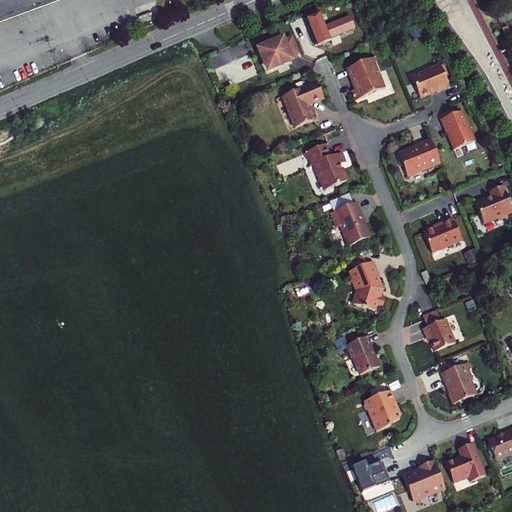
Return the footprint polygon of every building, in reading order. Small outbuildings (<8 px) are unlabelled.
[(0,0),(0,21),(35,9),(57,0),(0,0)] [(420,26),(411,29),(414,37),(423,33),(420,26)] [(271,40),(257,46),(268,72),(296,60),(294,56),(301,53),(293,34),(286,38),(284,34),(271,40)] [(372,58),(348,68),(352,78),(354,82),(356,82),(358,87),(351,90),(355,100),(384,88),(374,62),(372,58)] [(451,85),(442,63),(430,68),(432,71),(422,75),(418,73),(414,81),(421,98),(432,94),(431,93),(436,91),(439,89),(440,90),(451,85)] [(312,109),(308,108),(307,104),(306,101),(322,95),(316,82),(282,95),(294,127),(313,119),(313,118),(314,115),(312,109)] [(474,140),(461,110),(439,119),(445,133),(447,132),(448,136),(454,149),(474,140)] [(441,163),(431,138),(417,144),(418,146),(414,147),(399,154),(408,177),(441,163)] [(306,151),(311,164),(314,163),(325,189),(346,180),(342,170),(339,168),(338,167),(337,164),(345,160),(341,151),(329,156),(324,144),(306,151)] [(511,211),(511,206),(503,185),(491,190),(493,196),(489,197),(487,199),(486,197),(475,202),(484,223),(497,217),(498,220),(508,216),(507,213),(511,211)] [(362,216),(356,202),(331,212),(336,226),(341,224),(350,245),(371,237),(365,223),(364,223),(363,220),(361,216),(362,216)] [(437,227),(424,232),(432,253),(462,240),(453,218),(439,223),(440,226),(437,227)] [(481,260),(477,249),(466,254),(470,265),(481,260)] [(362,253),(350,258),(353,267),(366,262),(362,253)] [(357,287),(354,300),(357,305),(376,308),(377,304),(382,305),(384,293),(380,292),(380,289),(381,287),(376,276),(378,276),(372,260),(366,262),(353,267),(350,268),(357,287)] [(429,271),(424,274),(427,283),(428,284),(433,282),(433,281),(429,271)] [(471,297),(464,300),(467,307),(474,304),(471,297)] [(433,310),(422,314),(426,326),(440,321),(436,309),(433,310)] [(426,326),(422,328),(425,336),(427,335),(429,340),(434,350),(454,342),(445,318),(440,321),(426,326)] [(367,333),(346,342),(351,355),(352,354),(359,372),(379,364),(373,350),(372,346),(373,346),(367,333)] [(464,363),(441,372),(448,390),(449,392),(447,393),(450,402),(454,400),(474,392),(468,377),(470,376),(466,367),(464,363)] [(389,388),(363,399),(364,401),(363,404),(364,408),(367,409),(375,430),(389,424),(391,421),(398,418),(401,411),(395,408),(393,405),(392,401),(394,400),(389,388)] [(511,427),(498,433),(488,437),(496,459),(511,452),(511,427)] [(485,473),(472,441),(457,447),(461,456),(456,458),(453,456),(444,460),(453,481),(467,475),(469,480),(485,473)] [(342,445),(336,448),(339,455),(345,452),(342,445)] [(364,462),(352,467),(362,492),(390,481),(385,468),(383,464),(395,459),(389,447),(362,458),(364,462)] [(432,492),(444,487),(432,458),(417,464),(418,468),(415,469),(413,470),(412,469),(401,474),(411,498),(431,490),(432,492)]
